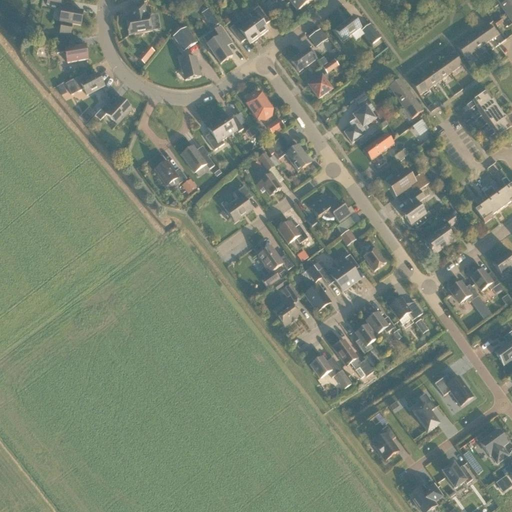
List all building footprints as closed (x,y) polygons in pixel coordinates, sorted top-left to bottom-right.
[(197,0),(192,5),(198,10),(204,4),(199,0),(197,0)] [(312,0),(294,0),(290,3),(297,12),(292,16),(295,21),(305,13),(302,9),(313,0),(312,0)] [(506,15),(511,10),(511,0),(504,0),(498,4),(506,15)] [(150,16),(146,17),(144,5),(130,7),(132,19),(126,20),(128,36),(153,32),(150,16)] [(80,26),(83,12),(70,10),(70,8),(62,7),(59,22),(61,23),(59,35),(70,37),(73,24),(80,26)] [(248,23),(259,38),(268,31),(264,26),(269,22),(258,8),(249,15),(253,19),(248,23)] [(352,18),(335,31),(343,42),(361,29),(352,18)] [(497,28),(503,23),(500,19),(494,23),(497,28)] [(250,45),(259,38),(248,23),(243,27),(239,22),(230,29),(241,44),(246,40),(250,45)] [(361,32),(372,46),(381,39),(370,25),(361,32)] [(489,25),(478,33),(486,44),(497,37),(489,25)] [(218,38),(207,45),(221,65),(232,57),(224,46),(230,42),(220,27),(214,31),(218,38)] [(197,44),(187,28),(173,38),(183,53),(197,44)] [(310,38),(317,48),(327,41),(320,31),(310,38)] [(467,40),(475,52),(486,44),(478,33),(467,40)] [(87,60),(85,46),(70,48),(68,40),(55,42),(56,54),(65,53),(67,64),(87,60)] [(475,52),(467,40),(456,48),(465,60),(475,52)] [(145,65),(155,53),(149,48),(144,54),(143,53),(138,59),(145,65)] [(317,60),(308,49),(291,62),(299,73),(317,60)] [(331,53),(335,60),(340,56),(336,50),(331,53)] [(442,62),(451,73),(461,66),(453,54),(442,62)] [(196,59),(180,62),(185,81),(200,77),(196,59)] [(339,67),(334,60),(323,69),(327,75),(339,67)] [(432,70),(440,81),(451,73),(442,62),(432,70)] [(421,77),(430,89),(440,81),(432,70),(421,77)] [(84,75),(73,80),(65,84),(71,95),(83,89),(86,96),(104,87),(97,74),(86,80),(84,75)] [(332,90),(322,76),(308,86),(318,100),(332,90)] [(430,89),(421,77),(411,85),(419,96),(430,89)] [(396,99),(408,91),(400,80),(389,89),(396,99)] [(62,85),(57,88),(62,97),(67,95),(62,85)] [(404,110),(415,102),(408,91),(396,99),(404,110)] [(479,112),(491,103),(491,102),(492,98),(488,92),(466,108),(469,111),(475,107),(479,112)] [(272,110),(267,103),(264,102),(258,94),(254,93),(248,97),(247,105),(257,120),(265,122),(271,117),(272,110)] [(353,102),(357,107),(368,99),(364,94),(353,102)] [(110,110),(105,105),(94,117),(100,122),(106,115),(117,125),(131,109),(120,99),(110,110)] [(415,102),(404,110),(401,112),(407,120),(410,118),(411,120),(423,112),(415,102)] [(491,103),(479,112),(477,113),(481,118),(475,122),(477,126),(497,111),(491,103)] [(366,106),(353,116),(355,120),(349,124),(352,128),(344,134),(352,145),(363,137),(361,134),(364,132),(364,133),(368,130),(366,127),(376,120),(366,106)] [(86,124),(95,114),(88,108),(79,118),(86,124)] [(497,111),(477,126),(480,129),(486,125),(490,130),(491,130),(504,120),(497,111)] [(217,123),(227,138),(236,132),(238,134),(243,130),(235,118),(230,121),(226,116),(217,123)] [(284,127),(279,120),(267,128),(272,135),(284,127)] [(511,126),(508,121),(504,120),(491,130),(494,134),(488,139),(491,143),(511,127),(511,126)] [(388,124),(392,129),(396,126),(393,121),(388,124)] [(423,121),(412,127),(419,138),(429,131),(423,121)] [(227,138),(217,123),(207,129),(211,134),(205,138),(214,152),(224,145),(222,141),(227,138)] [(250,140),(256,136),(252,130),(246,133),(250,140)] [(364,151),(377,170),(386,164),(380,156),(393,146),(385,136),(364,151)] [(311,165),(298,146),(292,151),(282,138),(266,149),(271,156),(274,154),(278,161),(285,156),(298,174),(311,165)] [(207,157),(202,161),(193,148),(182,156),(194,174),(205,166),(209,171),(214,167),(207,157)] [(408,156),(404,150),(393,158),(397,164),(408,156)] [(410,154),(408,156),(412,161),(417,157),(413,152),(410,154)] [(258,159),(268,172),(274,168),(265,155),(258,159)] [(273,157),(269,160),(274,168),(275,169),(279,166),(273,157)] [(167,162),(154,171),(166,187),(175,181),(178,186),(187,180),(179,169),(174,173),(167,162)] [(495,169),(499,166),(497,164),(489,169),(493,174),(497,172),(495,169)] [(393,176),(386,181),(388,184),(387,184),(397,198),(403,193),(411,187),(416,194),(420,191),(424,188),(429,184),(430,184),(423,174),(422,174),(413,180),(408,173),(406,170),(400,175),(395,179),(393,176)] [(271,175),(257,185),(262,193),(266,191),(270,197),(281,189),(271,175)] [(501,189),(499,190),(509,203),(511,203),(511,188),(504,178),(500,181),(505,187),(501,190),(501,189)] [(444,183),(448,188),(454,184),(450,179),(444,183)] [(197,189),(191,181),(182,187),(188,196),(197,189)] [(252,198),(244,187),(234,194),(239,201),(225,211),(234,223),(252,210),(247,202),(252,198)] [(487,190),(501,209),(509,203),(499,190),(495,193),(490,187),(487,190)] [(413,205),(401,213),(411,226),(414,224),(417,229),(432,218),(429,213),(426,215),(418,204),(429,196),(424,188),(420,191),(416,194),(417,195),(410,200),(413,205)] [(493,215),(501,209),(487,190),(483,193),(487,199),(482,203),(483,204),(484,204),(493,215)] [(340,227),(352,218),(344,207),(342,208),(341,207),(337,208),(337,207),(335,204),(332,202),(329,202),(326,203),(325,203),(322,200),(310,208),(318,219),(322,216),(323,217),(326,219),(330,220),(333,219),(334,218),(340,227)] [(491,220),(493,215),(484,204),(483,204),(479,207),(474,201),(469,204),(485,225),(491,220)] [(443,220),(450,229),(458,224),(451,214),(443,220)] [(316,226),(311,217),(305,221),(311,229),(316,226)] [(294,229),(289,223),(279,231),(289,245),(296,240),(299,245),(308,239),(299,226),(294,229)] [(446,248),(447,250),(456,243),(444,227),(424,242),(429,249),(428,250),(430,254),(432,253),(434,256),(446,248)] [(356,241),(349,231),(340,238),(347,248),(356,241)] [(271,248),(258,257),(265,267),(264,268),(269,275),(261,280),(266,288),(279,279),(273,272),(283,265),(288,272),(294,267),(284,254),(278,258),(271,248)] [(364,258),(374,272),(385,264),(375,250),(364,258)] [(511,256),(508,251),(500,257),(511,273),(511,271),(511,256)] [(339,270),(351,286),(360,280),(353,270),(358,267),(350,256),(345,260),(348,264),(339,270)] [(511,273),(500,257),(491,263),(502,279),(511,273)] [(322,279),(313,267),(305,273),(314,285),(322,279)] [(342,293),(351,286),(339,270),(334,274),(331,269),(327,272),(324,268),(318,273),(328,287),(335,283),(342,293)] [(488,288),(491,291),(492,290),(497,297),(504,291),(491,274),(486,277),(482,271),(471,279),(481,293),(488,288)] [(464,290),(460,283),(449,291),(459,305),(466,300),(469,304),(471,303),(478,297),(470,286),(464,290)] [(290,297),(295,304),(301,300),(290,285),(280,292),(286,300),(290,297)] [(309,293),(305,296),(315,310),(317,313),(330,303),(328,300),(318,286),(316,287),(314,285),(310,288),(311,291),(309,293)] [(478,297),(471,303),(473,307),(481,301),(478,297)] [(414,304),(408,309),(401,299),(389,308),(402,327),(411,321),(412,322),(422,315),(414,304)] [(292,306),(289,308),(285,302),(273,311),(285,327),(300,316),(292,306)] [(370,332),(374,338),(383,331),(386,335),(395,329),(387,318),(382,322),(377,314),(366,322),(369,325),(372,330),(370,332)] [(428,331),(421,321),(415,325),(422,335),(428,331)] [(376,341),(374,338),(370,332),(372,330),(369,325),(356,334),(360,340),(355,344),(364,355),(372,349),(370,346),(376,341)] [(404,338),(399,331),(393,335),(398,342),(404,338)] [(508,345),(495,354),(504,367),(511,361),(511,333),(504,339),(508,345)] [(344,341),(332,349),(346,368),(351,365),(356,372),(361,379),(365,377),(366,379),(373,374),(364,362),(361,364),(359,362),(358,360),(344,341)] [(376,366),(369,356),(365,359),(372,369),(376,366)] [(333,359),(325,365),(321,358),(310,365),(321,379),(328,374),(331,379),(341,372),(333,359)] [(351,385),(342,372),(334,377),(344,391),(351,385)] [(446,377),(435,386),(443,398),(450,393),(460,408),(473,399),(459,378),(451,384),(446,377)] [(424,406),(413,414),(427,434),(439,426),(429,413),(435,409),(425,395),(419,400),(424,406)] [(396,403),(390,408),(393,412),(399,407),(396,403)] [(382,431),(385,436),(373,445),(385,462),(398,453),(391,442),(396,439),(387,427),(382,431)] [(507,444),(498,432),(480,445),(489,457),(490,456),(497,465),(508,457),(504,451),(503,451),(501,448),(507,444)] [(444,472),(443,473),(455,490),(465,483),(465,484),(466,485),(472,481),(471,480),(462,467),(458,470),(457,471),(454,466),(449,469),(448,468),(443,471),(444,472)] [(482,472),(478,466),(473,470),(477,476),(482,472)] [(506,477),(496,484),(499,489),(509,482),(506,477)] [(417,486),(405,494),(417,511),(420,511),(431,504),(428,500),(436,494),(428,484),(420,490),(417,486)]
